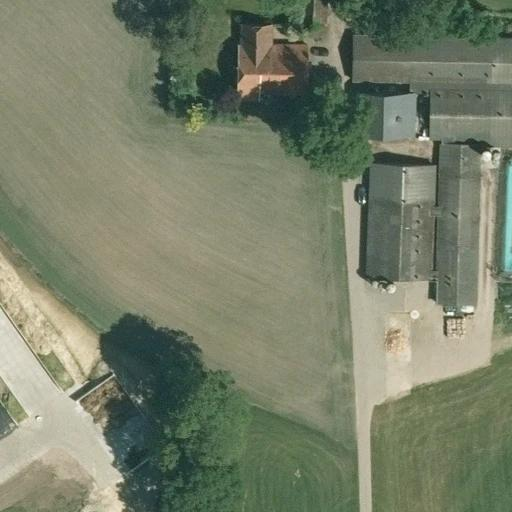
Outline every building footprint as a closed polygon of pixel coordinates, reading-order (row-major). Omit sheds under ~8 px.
[(327,0),(297,0),(297,24),(327,25),(327,0)] [(306,94),(306,45),(270,45),(270,24),(241,24),(241,44),(237,44),(237,100),(259,100),(259,94),(306,94)] [(511,37),(352,36),(351,80),(409,81),(409,92),(430,93),(429,138),(490,139),(490,148),(511,148),(511,37)] [(415,93),(368,91),(368,135),(414,136),(415,93)] [(481,145),(442,143),(442,144),(439,205),(439,215),(436,268),(436,276),(434,303),(473,305),(481,145)] [(434,165),(371,162),(366,276),(428,279),(428,275),(436,276),(436,268),(429,267),(431,215),(439,215),(439,205),(432,205),(434,165)] [(361,352),(370,352),(368,327),(359,327),(361,352)]
